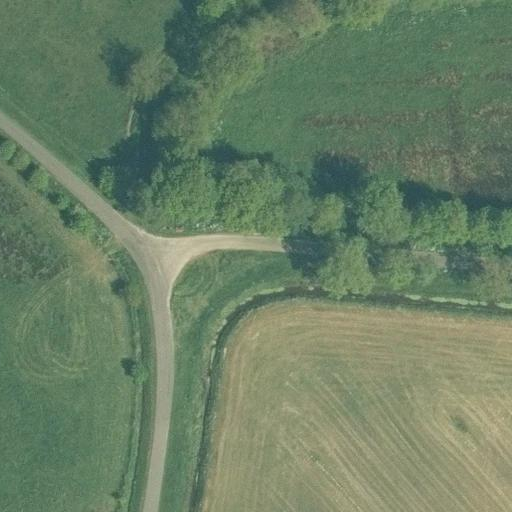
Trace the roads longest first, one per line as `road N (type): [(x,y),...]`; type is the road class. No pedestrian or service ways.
road 1 (unclassified): [(149,262),(207,242),(511,265)]
road 2 (track): [(254,0),(163,77),(148,114),(142,192),(149,262)]
road 3 (unclassified): [(148,511),(164,396),(161,304),(149,262)]
road 4 (unclassified): [(149,262),(0,124)]
